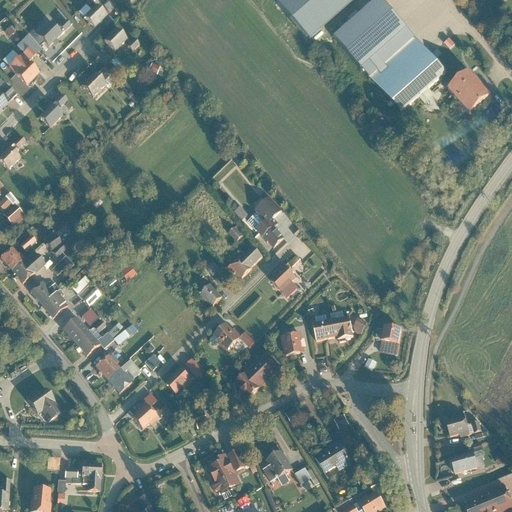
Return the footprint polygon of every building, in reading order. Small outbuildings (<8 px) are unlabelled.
[(408,31),(381,0),(378,0),(335,37),(363,69),(370,63),(408,31)] [(111,2),(106,6),(111,13),(116,9),(111,2)] [(91,31),(104,16),(94,7),(81,21),(91,31)] [(68,29),(62,23),(57,28),(63,34),(68,29)] [(60,37),(49,27),(36,42),(47,51),(60,37)] [(125,41),(112,29),(99,43),(113,55),(125,41)] [(414,37),(408,31),(370,63),(376,73),(414,37)] [(447,44),(452,50),(457,45),(452,40),(447,44)] [(445,76),(416,41),(376,73),(368,80),(397,115),(445,76)] [(34,57),(27,50),(20,58),(27,64),(34,57)] [(163,76),(166,68),(154,63),(150,71),(163,76)] [(25,90),(38,76),(25,64),(13,78),(25,90)] [(469,119),(492,97),(470,73),(447,94),(469,119)] [(103,89),(89,75),(74,90),(88,104),(103,89)] [(64,103),(57,97),(50,103),(57,110),(64,103)] [(58,119),(44,106),(32,119),(45,132),(58,119)] [(25,143),(19,138),(10,147),(16,152),(25,143)] [(18,161),(5,148),(0,153),(0,169),(4,174),(18,161)] [(279,213),(265,200),(254,212),(267,225),(279,213)] [(23,218),(13,207),(0,218),(11,230),(23,218)] [(243,208),(237,213),(244,221),(250,216),(243,208)] [(272,249),(280,242),(261,222),(253,230),(272,249)] [(231,234),(239,243),(246,237),(237,228),(231,234)] [(47,243),(59,256),(68,248),(55,235),(47,243)] [(35,245),(30,240),(20,250),(25,255),(35,245)] [(239,281),(261,260),(249,247),(227,268),(239,281)] [(233,258),(241,253),(237,247),(229,252),(233,258)] [(21,286),(46,267),(37,255),(23,266),(12,252),(1,260),(21,286)] [(61,279),(76,265),(68,257),(53,271),(61,279)] [(205,265),(216,277),(223,270),(212,258),(205,265)] [(122,273),(128,282),(138,275),(133,266),(122,273)] [(293,281),(282,269),(266,285),(284,304),(296,293),(289,286),(293,281)] [(83,301),(91,295),(86,289),(93,284),(88,277),(74,288),(83,301)] [(49,319),(61,308),(52,298),(59,292),(53,285),(47,290),(41,283),(28,294),(49,319)] [(210,311),(222,299),(208,285),(196,297),(210,311)] [(93,307),(102,293),(97,290),(88,304),(93,307)] [(84,317),(91,327),(100,320),(92,310),(84,317)] [(353,339),(350,321),(309,328),(312,346),(353,339)] [(84,360),(98,347),(92,341),(86,334),(74,322),(60,334),(84,360)] [(106,329),(99,322),(86,334),(92,341),(106,329)] [(115,339),(121,330),(116,326),(110,336),(115,339)] [(239,341),(226,327),(210,341),(223,356),(239,341)] [(402,334),(381,330),(379,344),(400,347),(402,334)] [(298,338),(280,340),(283,360),(302,357),(301,351),(305,350),(304,344),(299,344),(298,338)] [(157,371),(164,365),(156,355),(148,362),(157,371)] [(278,372),(262,356),(231,388),(247,404),(278,372)] [(130,384),(107,357),(92,370),(114,397),(130,384)] [(366,368),(374,372),(379,363),(371,359),(366,368)] [(205,375),(192,363),(185,371),(198,382),(205,375)] [(189,386),(176,372),(162,385),(175,398),(189,386)] [(62,414),(46,390),(38,395),(37,394),(27,401),(37,416),(42,413),(49,423),(62,414)] [(294,426),(306,420),(300,407),(288,413),(294,426)] [(153,418),(146,408),(127,423),(137,436),(148,428),(151,431),(171,415),(166,408),(153,418)] [(209,428),(206,415),(185,419),(187,426),(196,425),(198,430),(209,428)] [(470,436),(465,416),(441,422),(447,440),(457,437),(458,440),(470,436)] [(354,466),(340,443),(313,459),(327,482),(354,466)] [(292,472),(282,454),(268,461),(271,467),(261,472),(268,485),(292,472)] [(472,455),(450,461),(455,477),(476,471),(472,455)] [(237,456),(204,471),(218,500),(243,489),(235,473),(244,470),(237,456)] [(102,495),(103,466),(76,465),(76,472),(61,471),(61,479),(86,480),(85,495),(102,495)] [(308,469),(298,474),(306,491),(316,486),(308,469)] [(0,511),(8,511),(9,483),(1,483),(1,498),(0,497),(0,511)] [(511,511),(511,499),(506,483),(470,498),(472,505),(461,509),(461,511),(511,511)] [(64,486),(57,485),(55,495),(63,496),(64,486)] [(49,511),(51,491),(33,490),(31,511),(49,511)] [(387,511),(376,494),(345,511),(387,511)] [(152,506),(147,497),(139,501),(144,511),(152,506)]
